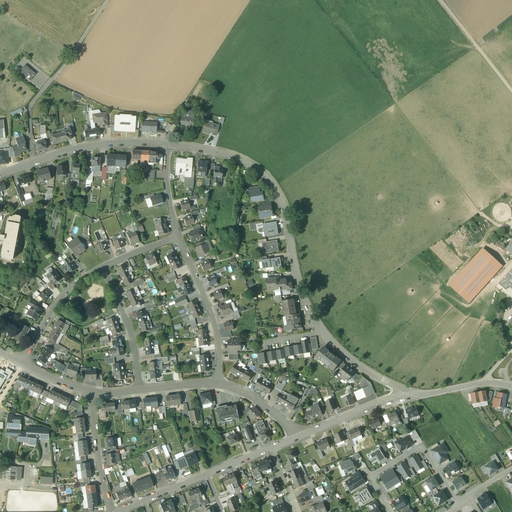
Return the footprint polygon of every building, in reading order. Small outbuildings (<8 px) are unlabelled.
[(35,74),(25,65),(19,72),(30,81),(35,74)] [(83,97),(74,92),(73,94),(75,95),(73,99),(78,101),(80,98),(82,98),(83,97)] [(25,106),(11,112),(12,116),(26,110),(25,106)] [(106,113),(93,115),(94,123),(100,122),(100,127),(107,126),(106,121),(107,121),(106,113)] [(120,117),(115,117),(114,126),(114,127),(114,131),(134,132),(135,128),(135,120),(135,118),(131,117),(131,116),(120,116),(120,117)] [(184,116),(181,116),(180,125),(187,126),(186,129),(191,130),(194,117),(190,116),(189,117),(184,116)] [(157,123),(141,122),(141,131),(151,132),(151,133),(156,133),(157,123)] [(219,126),(208,123),(206,127),(205,127),(203,133),(209,134),(210,132),(216,134),(219,126)] [(67,130),(62,132),(62,133),(59,134),(62,143),(69,140),(69,141),(70,140),(71,139),(70,138),(70,137),(72,137),(69,128),(67,129),(67,130)] [(95,129),(91,130),(93,137),(100,136),(99,130),(97,130),(97,129),(95,129)] [(88,130),(86,131),(86,132),(84,132),(85,138),(93,137),(91,130),(88,130)] [(59,134),(56,135),(55,133),(52,134),(52,135),(50,135),(51,139),(53,145),(62,143),(59,134)] [(23,137),(15,139),(17,146),(12,148),(13,150),(12,150),(15,157),(21,155),(20,153),(27,151),(24,144),(25,144),(23,137)] [(42,141),(41,142),(40,140),(36,141),(36,143),(35,144),(36,146),(37,151),(38,151),(42,150),(42,151),(46,149),(45,145),(45,144),(45,143),(45,142),(44,142),(43,141),(42,141)] [(149,152),(132,151),(131,162),(137,162),(137,160),(140,160),(144,161),(148,161),(149,152)] [(0,152),(0,164),(8,164),(7,158),(7,152),(5,152),(0,152)] [(157,152),(149,152),(148,161),(153,161),(153,164),(157,164),(157,160),(159,160),(160,155),(157,155),(157,152)] [(116,156),(107,155),(106,165),(111,166),(116,167),(116,165),(116,156)] [(126,156),(116,156),(116,165),(120,165),(120,167),(125,167),(125,161),(126,161),(126,156)] [(100,161),(100,158),(92,158),(91,167),(92,167),(100,167),(100,164),(100,161)] [(192,159),(187,158),(187,161),(179,161),(180,159),(176,158),(175,175),(176,176),(178,176),(178,175),(184,176),(184,179),(185,179),(184,186),(186,188),(193,188),(193,180),(190,180),(191,168),(192,159)] [(204,163),(198,162),(197,170),(200,171),(200,172),(206,172),(206,166),(207,166),(208,161),(204,161),(204,163)] [(72,164),(71,173),(74,174),(79,174),(78,173),(79,165),(72,164)] [(66,166),(57,167),(58,176),(62,175),(62,179),(68,178),(68,175),(66,175),(66,166)] [(47,169),(43,170),(40,171),(36,172),(39,183),(51,179),(47,169)] [(219,170),(214,169),(214,172),(213,177),(218,178),(221,179),(221,178),(223,171),(219,170)] [(28,175),(17,179),(18,182),(17,182),(17,184),(19,184),(19,186),(20,188),(20,187),(23,187),(23,188),(28,186),(27,184),(30,183),(28,175)] [(75,178),(71,178),(70,180),(69,187),(73,188),(77,189),(79,179),(75,178)] [(86,180),(79,179),(77,189),(77,191),(84,192),(86,180)] [(19,186),(15,187),(21,203),(25,201),(23,196),(20,187),(20,188),(19,186)] [(259,186),(249,188),(251,202),(264,200),(264,195),(261,196),(260,192),(259,186)] [(30,193),(23,196),(25,201),(21,203),(22,207),(34,204),(32,198),(30,193)] [(40,195),(32,198),(34,204),(36,203),(43,204),(40,195)] [(154,197),(150,198),(152,206),(163,203),(160,195),(154,197)] [(188,201),(181,203),(182,210),(186,209),(186,208),(190,207),(188,201)] [(263,207),(260,208),(259,210),(259,213),(261,214),(263,213),(264,218),(269,217),(269,216),(273,215),(271,206),(263,207)] [(12,218),(9,217),(1,258),(4,259),(4,260),(6,260),(6,261),(11,261),(19,217),(14,216),(14,217),(12,217),(12,218)] [(191,216),(184,218),(187,225),(190,224),(190,223),(193,222),(191,216)] [(164,219),(155,222),(159,236),(169,233),(165,223),(166,223),(164,219)] [(274,222),(263,224),(264,229),(265,229),(266,236),(278,234),(277,228),(275,229),(274,222)] [(194,232),(188,234),(191,242),(202,238),(201,237),(202,237),(201,235),(199,230),(194,232)] [(135,233),(127,236),(131,245),(136,243),(136,244),(139,243),(135,233)] [(75,239),(67,244),(70,248),(71,250),(73,249),(77,255),(84,250),(80,244),(78,245),(75,239)] [(118,240),(113,242),(116,250),(124,247),(121,239),(118,240)] [(267,242),(262,243),(263,249),(264,249),(265,254),(278,251),(276,240),(267,242)] [(104,242),(98,245),(99,249),(98,249),(100,253),(107,250),(104,242)] [(202,246),(196,248),(198,252),(196,253),(198,257),(204,255),(203,252),(209,250),(206,244),(202,246)] [(480,250),(449,286),(470,303),(500,267),(480,250)] [(68,251),(64,255),(66,258),(70,263),(74,260),(70,255),(68,251)] [(174,253),(167,256),(168,260),(169,260),(171,263),(177,260),(174,253)] [(153,254),(145,257),(146,258),(148,264),(149,265),(156,262),(153,254)] [(66,258),(63,260),(59,263),(61,266),(63,264),(65,267),(70,263),(66,258)] [(280,258),(270,260),(269,259),(267,260),(261,260),(261,261),(263,269),(271,268),(271,267),(274,267),(275,270),(282,269),(280,258)] [(177,260),(171,263),(172,266),(171,267),(173,271),(180,267),(177,260)] [(208,261),(201,264),(204,271),(207,269),(207,268),(210,267),(208,261)] [(65,267),(64,267),(67,270),(66,270),(66,271),(68,274),(75,269),(70,263),(65,267)] [(124,265),(116,268),(119,274),(121,277),(128,274),(125,269),(126,268),(124,265)] [(511,269),(499,284),(506,290),(509,287),(507,285),(511,279),(511,269)] [(55,274),(53,271),(46,276),(53,285),(61,279),(57,273),(55,274)] [(128,274),(121,277),(122,280),(125,286),(133,282),(131,279),(128,274)] [(214,276),(207,279),(210,286),(213,285),(214,285),(213,284),(217,282),(214,276)] [(184,277),(177,280),(179,284),(180,284),(181,287),(187,284),(184,277)] [(286,280),(276,282),(275,279),(268,280),(268,283),(267,283),(268,290),(274,289),(279,288),(280,290),(280,291),(287,290),(286,285),(286,280)] [(181,287),(180,288),(183,295),(189,292),(190,291),(187,284),(181,287)] [(44,290),(40,295),(42,297),(42,298),(43,299),(45,301),(50,295),(44,290)] [(133,290),(126,293),(129,300),(136,297),(134,294),(135,294),(134,292),(133,290)] [(220,291),(213,294),(216,301),(220,299),(220,298),(223,297),(220,291)] [(136,297),(129,300),(132,308),(140,304),(138,300),(137,300),(136,297)] [(293,299),(282,301),(285,317),(296,315),(293,299)] [(195,301),(188,304),(189,308),(190,307),(191,311),(192,311),(198,308),(195,301)] [(233,312),(231,303),(219,308),(222,316),(231,313),(234,312),(233,312)] [(35,308),(32,306),(31,308),(29,311),(27,314),(27,315),(36,321),(38,317),(38,318),(40,314),(42,310),(36,307),(35,308)] [(198,308),(192,311),(193,314),(192,315),(194,318),(194,319),(194,318),(201,315),(198,308)] [(144,311),(136,313),(138,319),(139,323),(146,321),(145,315),(144,311)] [(285,328),(286,333),(292,332),(293,331),(293,330),(296,329),(301,328),(299,315),(296,315),(285,317),(283,317),(284,327),(285,328)] [(115,318),(107,320),(104,322),(107,329),(111,327),(117,325),(115,318)] [(59,321),(57,320),(54,326),(55,326),(53,329),(59,333),(62,328),(63,328),(63,327),(66,329),(70,323),(67,321),(65,325),(59,321)] [(146,321),(139,323),(140,326),(142,332),(149,330),(150,330),(149,329),(148,326),(146,321)] [(232,322),(224,324),(227,332),(231,330),(230,329),(234,328),(232,322)] [(30,329),(21,324),(14,336),(19,339),(20,339),(19,340),(22,342),(30,329)] [(117,325),(111,327),(112,331),(111,331),(112,335),(120,333),(117,325)] [(59,333),(53,329),(51,332),(48,338),(55,342),(57,338),(56,338),(59,333)] [(205,329),(197,330),(198,335),(199,335),(199,338),(206,337),(205,329)] [(206,337),(199,338),(199,341),(198,342),(199,346),(207,345),(206,337)] [(152,338),(144,339),(145,347),(152,346),(151,342),(152,342),(152,338)] [(120,340),(112,341),(113,346),(114,346),(114,349),(121,348),(120,340)] [(238,345),(238,341),(230,341),(229,342),(229,343),(229,344),(229,346),(230,346),(230,349),(229,349),(228,349),(228,351),(237,351),(241,351),(241,345),(238,345)] [(308,341),(302,342),(302,345),(304,354),(313,353),(312,350),(311,344),(308,345),(308,341)] [(290,347),(284,348),(285,350),(286,357),(295,356),(293,345),(290,346),(290,347)] [(302,345),(296,346),(296,345),(293,345),(295,356),(304,354),(302,345)] [(152,346),(145,347),(146,355),(154,354),(154,350),(154,349),(153,349),(152,346)] [(46,347),(42,353),(48,357),(49,354),(50,354),(52,351),(46,347)] [(121,348),(114,349),(115,352),(114,353),(115,357),(123,356),(121,348)] [(341,362),(323,348),(316,357),(320,361),(319,363),(327,369),(328,367),(333,371),(338,365),(341,362)] [(276,350),(273,351),(273,352),(267,353),(268,362),(269,362),(277,360),(276,350)] [(285,350),(279,351),(279,350),(276,350),(277,360),(287,359),(286,357),(285,350)] [(48,357),(42,353),(38,360),(45,364),(47,361),(46,360),(48,357)] [(267,353),(258,354),(258,363),(262,362),(263,364),(263,365),(269,364),(269,362),(268,362),(267,353)] [(207,355),(199,356),(200,361),(201,364),(208,363),(207,355)] [(175,356),(170,357),(170,362),(171,365),(169,365),(169,369),(177,368),(175,356)] [(65,366),(57,362),(54,368),(61,372),(62,372),(65,366)] [(157,362),(149,363),(150,371),(157,370),(157,367),(158,367),(157,362)] [(122,363),(114,364),(114,369),(115,369),(116,372),(123,371),(122,363)] [(208,363),(201,364),(201,367),(200,368),(201,372),(209,371),(208,363)] [(243,370),(238,367),(239,367),(238,366),(235,364),(231,372),(236,375),(237,375),(240,377),(243,370)] [(78,368),(69,365),(67,368),(65,374),(75,378),(78,368)] [(342,370),(338,374),(340,376),(340,377),(342,379),(350,369),(346,365),(342,370)] [(355,373),(350,369),(342,379),(345,381),(346,380),(348,382),(351,378),(355,373)] [(157,370),(150,371),(151,379),(159,378),(158,374),(157,374),(157,370)] [(244,370),(243,370),(240,377),(243,378),(242,378),(248,382),(252,374),(249,372),(249,373),(247,372),(244,370)] [(123,371),(116,372),(116,376),(115,376),(116,380),(124,379),(123,371)] [(85,372),(85,377),(85,380),(95,380),(95,375),(93,375),(93,372),(85,372)] [(22,379),(19,377),(13,387),(18,389),(19,386),(22,379)] [(371,383),(363,377),(359,382),(362,389),(354,393),(355,396),(357,401),(361,399),(361,400),(371,396),(371,395),(375,394),(371,383)] [(29,382),(22,379),(19,386),(26,389),(29,382)] [(263,381),(259,379),(255,386),(262,390),(265,384),(262,382),(263,381)] [(36,384),(29,382),(26,389),(32,392),(36,384)] [(43,388),(36,384),(32,392),(39,395),(42,390),(43,388)] [(269,386),(265,384),(262,390),(269,394),(273,387),(269,385),(269,386)] [(57,394),(50,391),(49,393),(47,398),(53,401),(57,394)] [(485,392),(478,393),(480,403),(487,401),(485,392)] [(210,393),(200,396),(202,405),(212,403),(211,397),(210,393)] [(279,393),(275,401),(281,404),(284,405),(288,399),(283,396),(283,395),(279,393)] [(478,393),(471,394),(472,401),(473,404),(480,403),(478,393)] [(499,393),(498,394),(496,399),(494,399),(493,406),(501,408),(501,409),(502,409),(504,408),(507,395),(499,393)] [(57,394),(53,401),(60,404),(63,397),(57,394)] [(172,396),(165,397),(166,407),(169,406),(173,405),(172,396)] [(351,396),(342,400),(345,407),(354,404),(351,397),(351,396)] [(70,400),(63,397),(60,404),(67,407),(67,405),(70,401),(70,400)] [(293,401),(288,399),(284,405),(287,407),(293,410),(297,403),(293,401)] [(332,399),(325,402),(330,412),(336,409),(332,399)] [(303,403),(298,400),(297,403),(293,410),(296,412),(299,408),(303,403)] [(103,405),(100,405),(100,409),(98,410),(99,420),(105,419),(105,412),(108,411),(107,404),(103,405)] [(227,406),(216,408),(219,423),(239,419),(236,406),(227,408),(227,406)] [(260,414),(254,407),(248,413),(254,420),(260,414)] [(319,407),(315,409),(315,410),(312,411),(315,418),(322,415),(319,407)] [(417,408),(413,409),(412,408),(405,410),(407,415),(408,415),(409,419),(413,417),(414,418),(419,416),(417,408)] [(197,410),(191,412),(192,418),(189,418),(190,421),(193,420),(193,422),(199,421),(198,417),(199,417),(198,416),(198,415),(197,410)] [(312,411),(309,413),(308,412),(304,414),(308,421),(315,418),(312,411)] [(396,412),(392,414),(391,413),(387,415),(390,422),(390,424),(395,422),(399,420),(398,417),(396,412)] [(8,417),(7,431),(13,432),(14,432),(14,430),(21,431),(21,418),(12,418),(8,417)] [(77,419),(74,419),(75,423),(76,423),(76,426),(84,425),(83,418),(77,419)] [(378,419),(369,423),(372,431),(373,430),(373,429),(381,426),(380,424),(378,419)] [(249,422),(241,425),(248,443),(257,439),(256,438),(249,422)] [(76,426),(75,427),(75,431),(77,431),(77,433),(76,434),(77,434),(82,433),(85,433),(84,425),(76,426)] [(26,433),(20,433),(21,431),(14,430),(14,432),(13,432),(13,436),(18,437),(18,442),(30,443),(29,445),(34,445),(34,442),(35,442),(36,437),(38,436),(40,436),(40,439),(48,440),(47,430),(45,429),(27,428),(26,433)] [(358,428),(349,432),(352,439),(352,440),(352,439),(354,442),(358,440),(357,438),(362,436),(358,428)] [(263,432),(258,434),(260,436),(262,441),(263,442),(266,441),(265,440),(270,437),(269,435),(268,432),(267,430),(266,430),(263,432)] [(414,435),(411,437),(414,442),(420,438),(416,431),(413,433),(414,435)] [(345,441),(342,432),(335,436),(337,441),(335,441),(336,444),(338,444),(344,441),(345,441)] [(231,437),(229,433),(224,435),(226,439),(227,439),(230,446),(238,442),(237,439),(239,438),(238,435),(236,436),(235,435),(231,437)] [(395,444),(401,453),(415,444),(414,442),(411,437),(409,435),(395,444)] [(116,438),(108,439),(109,447),(110,447),(115,446),(117,446),(116,438)] [(329,446),(326,439),(317,443),(320,450),(321,451),(326,449),(325,448),(329,446)] [(78,442),(77,442),(77,446),(79,446),(79,449),(87,448),(86,441),(83,441),(78,442)] [(433,450),(431,451),(439,465),(441,463),(448,459),(443,451),(447,449),(444,444),(439,447),(433,450)] [(79,449),(78,449),(78,453),(79,453),(80,456),(85,456),(88,455),(87,448),(79,449)] [(380,448),(367,456),(371,462),(376,458),(380,464),(387,460),(381,449),(380,448)] [(292,451),(285,454),(290,467),(291,467),(294,465),(291,459),(295,458),(294,455),(292,451)] [(352,455),(356,461),(361,458),(358,452),(352,455)] [(148,457),(146,453),(143,454),(147,465),(151,464),(148,457)] [(194,453),(185,457),(188,466),(198,463),(194,453)] [(107,455),(106,455),(107,465),(115,463),(114,454),(107,455)] [(495,455),(490,458),(493,463),(494,462),(495,465),(500,462),(495,455)] [(416,456),(409,460),(411,462),(414,467),(417,472),(424,468),(420,463),(416,456)] [(188,467),(184,457),(176,461),(180,469),(180,470),(188,467)] [(268,460),(262,463),(265,470),(266,472),(271,469),(268,460)] [(350,460),(340,464),(344,474),(351,471),(355,470),(352,462),(351,462),(350,460)] [(493,463),(485,468),(490,475),(498,470),(495,465),(494,462),(493,463)] [(81,464),(80,465),(80,469),(81,468),(82,472),(90,471),(89,463),(86,464),(81,464)] [(262,463),(256,465),(260,473),(263,471),(265,470),(262,463)] [(404,463),(398,467),(399,469),(402,474),(405,479),(412,475),(408,470),(404,463)] [(449,466),(444,469),(449,476),(452,475),(455,473),(459,470),(455,463),(449,466)] [(256,465),(251,467),(253,473),(254,475),(255,475),(260,473),(256,465)] [(16,467),(2,466),(1,479),(15,480),(16,467)] [(166,471),(166,472),(163,473),(166,480),(170,478),(171,479),(175,477),(171,469),(166,471)] [(298,471),(290,474),(293,482),(301,479),(301,478),(298,472),(298,470),(298,471)] [(307,476),(304,470),(298,472),(301,478),(305,477),(307,476)] [(399,483),(400,482),(397,477),(393,470),(387,474),(394,486),(399,483)] [(82,472),(81,472),(81,476),(82,476),(83,478),(82,479),(83,479),(88,478),(91,478),(90,471),(82,472)] [(163,473),(160,474),(160,473),(155,475),(158,484),(162,482),(162,481),(166,480),(163,473)] [(235,475),(234,474),(229,476),(232,484),(237,482),(238,482),(237,479),(235,475)] [(352,479),(346,483),(351,491),(365,483),(359,474),(352,479)] [(388,490),(394,486),(387,474),(381,478),(384,484),(388,490)] [(229,476),(223,478),(224,480),(225,483),(227,486),(228,486),(232,484),(229,476)] [(305,477),(301,478),(301,479),(293,482),(296,489),(304,486),(306,484),(305,483),(308,483),(305,477)] [(149,478),(132,485),(135,493),(153,486),(149,478)] [(426,483),(431,491),(436,488),(439,486),(434,478),(426,483)] [(461,478),(452,483),(457,491),(466,486),(461,478)] [(276,482),(268,485),(270,490),(278,487),(276,482)] [(232,484),(228,486),(231,495),(235,493),(236,493),(234,490),(232,484)] [(90,486),(89,486),(84,486),(84,487),(85,487),(86,491),(87,491),(87,494),(95,493),(94,485),(90,486)] [(278,487),(270,490),(272,494),(273,496),(280,493),(278,487)] [(309,492),(307,492),(310,500),(321,495),(324,494),(321,487),(315,489),(309,492)] [(123,490),(122,491),(125,499),(131,496),(128,488),(127,488),(123,490)] [(198,489),(193,491),(196,499),(201,497),(200,494),(199,491),(198,489)] [(363,505),(364,504),(373,499),(369,492),(367,489),(360,493),(357,495),(363,505)] [(122,491),(116,493),(119,501),(125,499),(122,491)] [(193,491),(187,493),(194,510),(199,508),(200,508),(199,505),(196,499),(193,491)] [(307,492),(299,496),(302,503),(310,500),(307,492)] [(448,501),(443,492),(439,494),(433,497),(439,506),(448,501)] [(486,494),(477,500),(484,510),(492,505),(488,498),(486,494)] [(201,497),(196,499),(199,505),(203,503),(202,502),(205,501),(203,496),(201,497)] [(237,498),(235,499),(237,504),(240,503),(243,502),(245,501),(244,498),(243,498),(242,496),(237,498)] [(281,498),(273,501),(275,507),(283,504),(284,503),(281,498)] [(392,503),(397,511),(400,510),(406,506),(401,498),(392,503)] [(229,501),(227,502),(229,507),(237,504),(235,499),(232,500),(229,501)] [(88,501),(87,501),(87,505),(88,505),(89,508),(88,508),(92,508),(97,507),(96,500),(88,501)] [(174,508),(170,500),(165,502),(168,510),(174,508)] [(375,501),(368,505),(372,511),(378,508),(379,507),(375,501)] [(164,511),(168,510),(165,502),(160,505),(162,511),(164,511)] [(316,506),(309,509),(310,511),(324,511),(326,511),(322,503),(316,506)]
